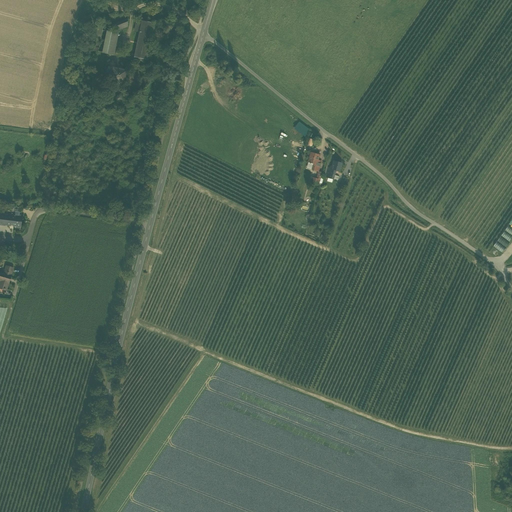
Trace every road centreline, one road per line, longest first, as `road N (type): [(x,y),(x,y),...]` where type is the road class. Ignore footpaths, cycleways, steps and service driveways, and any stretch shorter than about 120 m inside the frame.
road 1 (secondary): [(82,511),(203,31)]
road 2 (residential): [(500,271),(414,211),(203,31)]
road 3 (track): [(203,350),(401,429),(511,443)]
road 4 (track): [(0,126),(49,129),(73,33),(86,19),(122,11),(101,0)]
